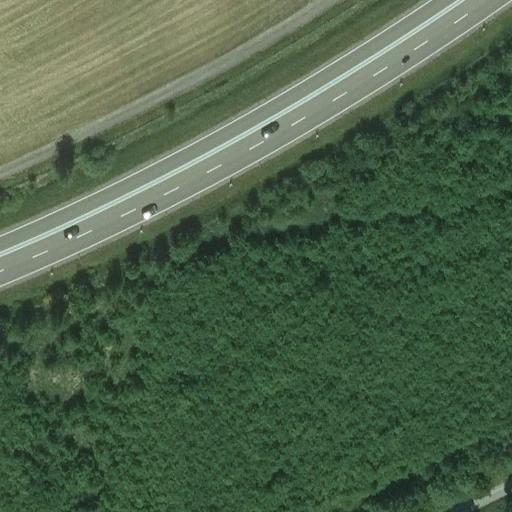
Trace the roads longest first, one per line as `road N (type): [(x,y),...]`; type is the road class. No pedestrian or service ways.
road 1 (trunk): [(0,275),(270,148),(488,0)]
road 2 (trunk): [(442,0),(260,125),(0,250)]
road 3 (track): [(329,0),(124,116),(0,174)]
